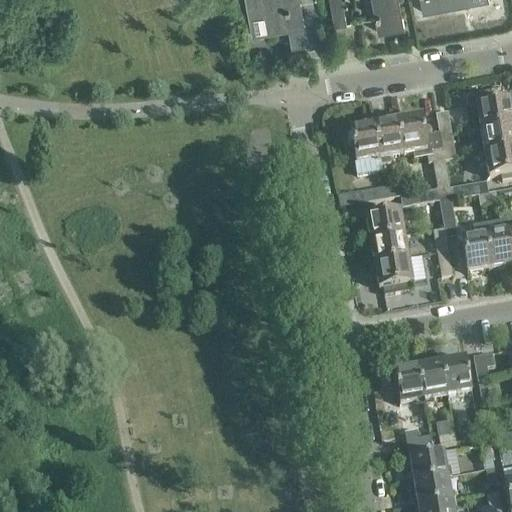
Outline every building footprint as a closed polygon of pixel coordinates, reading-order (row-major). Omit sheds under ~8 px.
[(245,0),(252,36),(288,29),(291,47),(307,44),(299,0),(245,0)] [(329,0),(334,27),(346,25),(341,0),(371,0),(377,33),(404,29),(398,0),(329,0)] [(419,0),(422,13),(489,1),(488,0),(419,0)] [(480,134),(511,127),(511,119),(509,104),(505,105),(503,93),(464,100),(470,136),(480,134)] [(441,147),(445,146),(452,145),(447,115),(436,117),(439,135),(441,147)] [(443,192),(444,198),(450,197),(449,192),(444,164),(441,151),(446,150),(445,146),(441,147),(439,135),(424,138),(421,120),(397,124),(403,157),(413,156),(414,162),(427,159),(428,167),(433,166),(437,188),(438,193),(443,192)] [(389,160),(403,157),(397,124),(373,128),(379,162),(380,167),(390,166),(389,160)] [(511,127),(480,134),(484,157),(511,152),(511,127)] [(356,166),(379,162),(373,128),(350,132),(351,136),(347,137),(348,148),(352,147),(356,166)] [(441,151),(444,164),(456,162),(452,145),(445,146),(446,150),(441,151)] [(511,152),(484,157),(479,158),(480,169),(486,168),(489,181),(501,179),(502,185),(511,182),(511,152)] [(450,197),(444,198),(446,204),(451,203),(478,198),(488,197),(486,185),(449,192),(450,197)] [(393,201),(400,200),(410,198),(408,187),(391,190),(393,201)] [(363,207),(393,201),(391,190),(361,195),(363,207)] [(402,211),(439,205),(438,199),(444,198),(443,192),(438,193),(410,198),(400,200),(402,211)] [(511,192),(495,195),(497,207),(511,204),(511,192)] [(495,195),(488,197),(478,198),(480,210),(497,207),(495,195)] [(439,205),(444,232),(446,242),(457,240),(451,203),(446,204),(444,198),(438,199),(439,205)] [(506,222),(483,226),(491,272),(511,268),(511,254),(508,234),(507,224),(511,222),(511,216),(510,207),(504,208),(506,222)] [(366,221),(370,245),(403,239),(399,215),(366,221)] [(491,272),(483,226),(472,228),(474,240),(461,243),(467,276),(491,272)] [(432,234),(436,251),(447,249),(446,242),(444,232),(432,234)] [(370,245),(374,269),(408,262),(403,239),(370,245)] [(447,249),(436,251),(441,281),(453,279),(447,249)] [(408,262),(374,269),(378,292),(382,292),(384,298),(413,293),(408,262)] [(473,361),(477,385),(489,383),(487,371),(494,370),(492,357),(473,361)] [(465,362),(441,366),(447,400),(471,395),(465,362)] [(441,366),(417,371),(423,404),(447,400),(441,366)] [(423,404),(417,371),(393,375),(399,408),(423,404)] [(511,376),(492,381),(493,386),(496,385),(497,391),(511,387),(511,376)] [(479,393),(482,408),(490,407),(487,391),(479,393)] [(483,417),(486,432),(494,431),(491,415),(483,417)] [(404,436),(408,455),(432,450),(430,439),(418,441),(417,433),(404,436)] [(462,437),(464,445),(480,442),(478,434),(462,437)] [(496,439),(497,447),(511,443),(511,440),(511,436),(496,439)] [(438,441),(440,449),(456,446),(454,438),(438,441)] [(481,450),(484,465),(492,464),(489,448),(481,450)] [(448,476),(461,474),(457,452),(444,454),(448,476)] [(409,463),(413,486),(447,480),(443,457),(409,463)] [(496,488),(493,472),(486,474),(489,490),(496,488)] [(413,486),(418,510),(451,504),(447,480),(413,486)] [(481,511),(500,511),(498,496),(486,498),(489,510),(481,511)]
